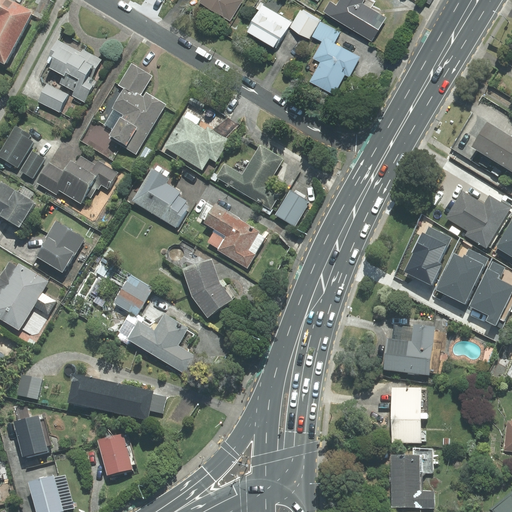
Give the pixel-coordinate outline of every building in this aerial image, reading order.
[(31,16),(0,0),(0,66),(4,68),(31,16)] [(200,0),(198,3),(232,22),(244,0),(200,0)] [(330,1),(322,15),(372,43),(387,18),(362,3),(363,0),(336,0),(334,4),(330,1)] [(288,20),(262,5),(245,33),(271,48),(288,20)] [(319,21),(299,10),(288,29),(308,40),(310,37),(319,21)] [(339,33),(319,21),(310,37),(319,43),(310,59),(321,65),(311,82),(333,94),(344,75),(349,78),(360,59),(333,43),(339,33)] [(81,55),(57,42),(46,64),(47,64),(44,69),(46,70),(46,72),(62,80),(58,86),(73,94),(71,98),(84,105),(96,83),(87,79),(92,69),(96,71),(101,61),(83,52),(81,55)] [(152,78),(131,66),(118,88),(123,91),(111,111),(122,118),(119,122),(112,134),(108,140),(136,156),(165,107),(145,95),(143,99),(140,98),(152,78)] [(68,96),(47,87),(37,104),(59,114),(68,96)] [(205,131),(182,118),(163,149),(202,172),(209,161),(216,165),(229,142),(206,129),(205,131)] [(502,172),(511,178),(511,143),(484,126),(469,150),(482,158),(478,164),(486,170),(490,164),(496,168),(491,175),(498,179),(502,172)] [(31,138),(15,129),(0,154),(0,160),(17,171),(33,145),(28,142),(31,138)] [(155,154),(144,147),(136,160),(147,167),(155,154)] [(223,167),(216,180),(270,211),(279,196),(266,189),(282,161),(259,148),(242,177),(223,167)] [(45,162),(31,154),(20,174),(34,182),(45,162)] [(49,165),(36,185),(56,197),(58,193),(80,207),(85,198),(90,201),(96,191),(98,192),(101,187),(108,192),(118,174),(98,162),(95,167),(80,158),(74,168),(69,165),(63,174),(49,165)] [(169,182),(151,171),(131,204),(176,231),(190,208),(186,206),(188,204),(179,199),(182,195),(166,186),(169,182)] [(34,206),(0,185),(0,224),(1,223),(18,232),(34,206)] [(309,205),(289,193),(274,218),(294,230),(309,205)] [(480,209),(454,194),(437,221),(487,251),(510,213),(487,198),(480,209)] [(238,222),(214,207),(203,226),(225,240),(217,254),(247,271),(255,257),(248,253),(259,235),(238,222)] [(83,241),(55,223),(44,240),(48,242),(36,261),(61,277),(83,241)] [(441,257),(426,290),(471,310),(486,277),(441,257)] [(210,264),(181,273),(190,301),(207,321),(232,303),(219,286),(210,264)] [(42,295),(48,284),(18,266),(16,269),(8,265),(0,278),(0,322),(18,333),(33,308),(48,317),(56,303),(42,295)] [(152,291),(130,278),(113,305),(136,319),(152,291)] [(137,325),(126,344),(186,378),(196,360),(177,349),(187,331),(163,318),(153,334),(137,325)] [(428,376),(432,331),(409,329),(408,345),(384,343),(381,372),(428,376)] [(42,381),(21,377),(16,397),(37,402),(42,381)] [(72,379),(66,408),(147,423),(149,413),(163,416),(166,398),(152,395),(153,394),(72,379)] [(420,392),(390,391),(389,446),(420,447),(420,392)] [(511,418),(507,417),(503,453),(511,453),(511,418)] [(37,419),(12,426),(24,470),(39,466),(37,457),(47,455),(37,419)] [(122,438),(96,445),(106,480),(132,473),(122,438)] [(433,456),(433,451),(411,450),(411,458),(390,458),(389,511),(423,511),(434,511),(435,494),(419,494),(419,475),(432,475),(433,465),(438,465),(438,457),(433,456)] [(61,511),(53,480),(26,487),(33,511),(61,511)] [(511,511),(511,491),(488,509),(490,511),(511,511)]
